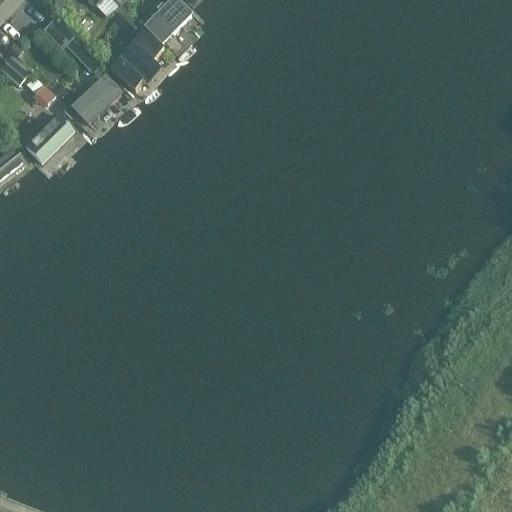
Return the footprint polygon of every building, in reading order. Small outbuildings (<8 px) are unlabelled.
[(87,0),(96,8),(104,0),(87,0)] [(200,16),(182,0),(160,0),(137,22),(165,48),(200,16)] [(204,0),(185,0),(195,9),(204,0)] [(61,52),(74,39),(55,20),(42,33),(61,52)] [(175,60),(135,29),(100,71),(138,102),(175,60)] [(0,73),(19,90),(28,79),(30,76),(11,59),(0,71),(0,73)] [(135,103),(98,73),(63,107),(98,137),(135,103)] [(92,136),(58,107),(15,150),(48,180),(92,136)] [(0,194),(30,170),(13,152),(0,162),(0,194)]
